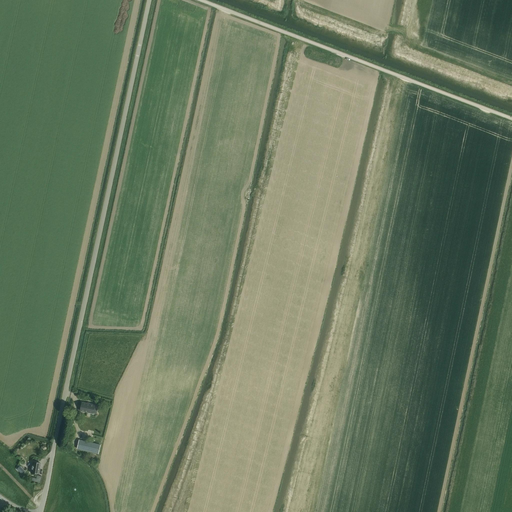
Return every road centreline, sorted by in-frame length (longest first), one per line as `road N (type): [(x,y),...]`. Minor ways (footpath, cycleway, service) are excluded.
road 1 (unclassified): [(40,511),(149,0)]
road 2 (unclassified): [(511,119),(199,0)]
